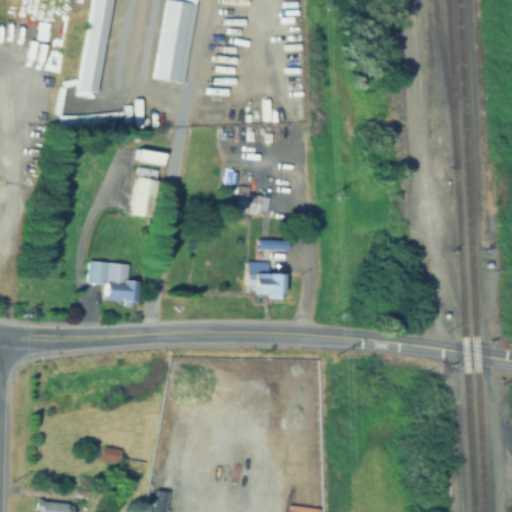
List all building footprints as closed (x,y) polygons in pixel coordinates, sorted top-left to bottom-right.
[(87,0),(106,0),(91,94),(72,90),(87,0)] [(179,82),(150,78),(162,0),(174,0),(192,3),(179,82)] [(133,149),(158,152),(156,164),(131,160),(133,149)] [(130,177),(151,180),(145,217),(124,213),(130,177)] [(230,211),(262,217),(265,196),(244,193),(245,188),(234,186),(230,211)] [(283,240),(254,240),(254,249),(283,249),(283,240)] [(84,259),(123,262),(122,279),(133,279),(132,300),(128,300),(127,303),(119,303),(119,299),(100,298),(100,283),(82,282),(84,259)] [(278,297),(278,273),(244,273),(244,281),(248,281),(248,297),(278,297)] [(226,390),(224,501),(72,499),(74,387),(226,390)] [(34,511),(69,511),(70,503),(35,502),(34,511)]
